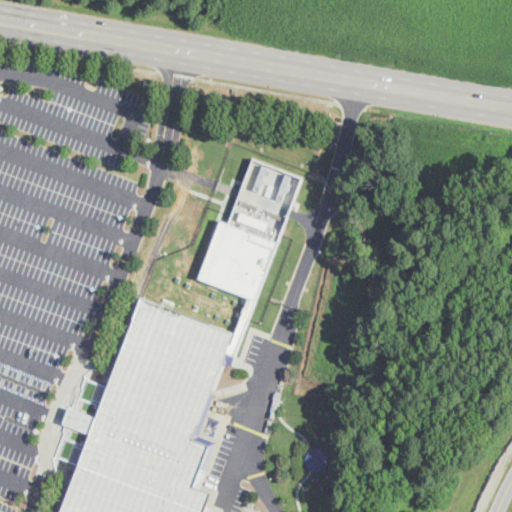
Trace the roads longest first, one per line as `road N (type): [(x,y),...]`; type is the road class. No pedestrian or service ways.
road 1 (primary): [(511,106),(0,18)]
road 2 (residential): [(28,511),(53,417),(101,334),(163,165),(183,49)]
